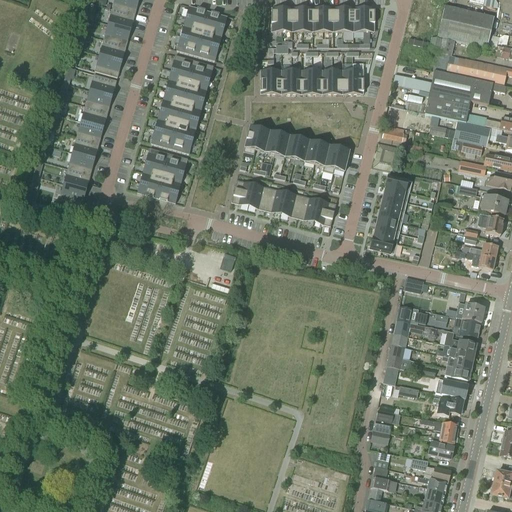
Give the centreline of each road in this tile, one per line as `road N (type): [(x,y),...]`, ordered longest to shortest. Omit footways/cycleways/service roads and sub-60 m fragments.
road 1 (residential): [(341,257),(405,0)]
road 2 (tertiary): [(462,511),(511,302)]
road 3 (residential): [(160,0),(105,199)]
road 4 (residential): [(511,292),(341,257)]
road 5 (residential): [(341,257),(194,220)]
road 6 (residential): [(105,199),(101,215),(189,237),(194,220)]
